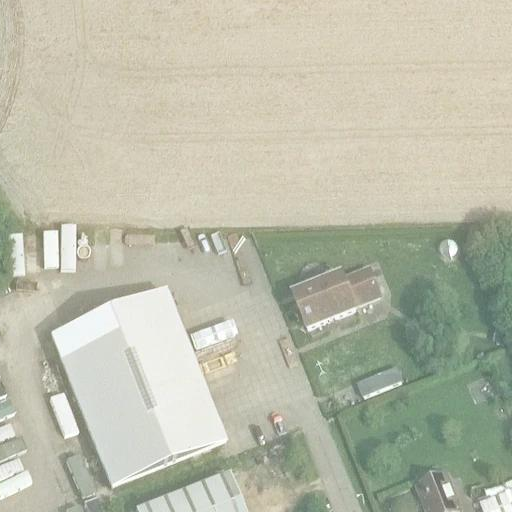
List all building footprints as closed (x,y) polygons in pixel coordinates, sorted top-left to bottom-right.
[(353,310),(379,300),(369,273),(343,284),(341,280),(294,299),(307,333),(355,314),(353,310)] [(51,341),(111,493),(225,447),(165,296),(51,341)] [(213,308),(213,332),(241,332),(241,308),(213,308)] [(212,350),(218,366),(244,357),(238,341),(212,350)] [(138,511),(242,511),(229,477),(138,511)] [(416,489),(425,511),(459,511),(446,477),(416,489)] [(511,511),(511,494),(480,507),(481,511),(511,511)]
